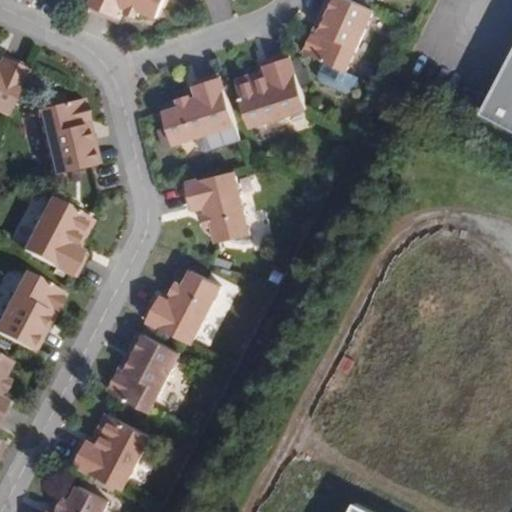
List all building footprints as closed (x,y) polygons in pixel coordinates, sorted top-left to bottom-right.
[(165,0),(92,0),(90,7),(115,19),(120,10),(122,4),(129,7),(127,13),(138,18),(141,10),(157,18),(165,0)] [(375,9),(353,0),(335,0),(321,31),(315,29),(305,53),(324,62),(318,76),(321,83),(346,94),(353,91),(359,77),(346,71),(375,9)] [(321,31),(335,0),(327,0),(315,29),(321,31)] [(127,13),(129,7),(122,4),(120,10),(127,13)] [(511,38),(476,109),(511,127),(511,38)] [(308,108),(289,53),(264,62),(266,67),(268,76),(237,86),(250,127),(308,108)] [(24,68),(0,57),(0,113),(3,115),(24,68)] [(237,86),(268,76),(266,67),(234,78),(237,86)] [(242,141),(220,75),(194,84),(198,94),(200,100),(192,102),(190,97),(179,100),(182,108),(164,114),(174,145),(198,137),(202,149),(208,152),(242,141)] [(192,102),(200,100),(198,94),(190,97),(192,102)] [(88,125),(81,99),(36,110),(51,175),(91,165),(81,126),(88,125)] [(97,164),(88,125),(81,126),(91,165),(97,164)] [(251,235),(235,171),(185,183),(192,210),(202,207),(208,206),(210,213),(203,215),(206,228),(215,225),(219,243),(251,235)] [(87,218),(49,197),(21,250),(73,277),(86,253),(80,250),(72,246),(87,218)] [(210,213),(208,206),(202,207),(203,215),(210,213)] [(80,250),(95,222),(87,218),(72,246),(80,250)] [(223,286),(193,270),(185,286),(178,282),(172,293),(177,296),(174,303),(168,300),(159,295),(146,319),(192,343),(223,286)] [(64,293),(22,272),(8,300),(0,314),(0,335),(27,350),(46,313),(52,316),(64,293)] [(174,303),(177,296),(172,293),(168,300),(174,303)] [(33,353),(52,316),(46,313),(27,350),(33,353)] [(146,334),(140,331),(121,368),(126,371),(146,334)] [(182,353),(146,334),(126,371),(121,368),(109,390),(151,412),(182,353)] [(0,377),(8,362),(0,357),(0,417),(7,404),(0,400),(0,391),(1,392),(7,381),(0,377)] [(98,445),(113,416),(105,412),(90,441),(98,445)] [(151,436),(113,416),(98,445),(90,441),(84,438),(71,462),(123,489),(151,436)] [(103,511),(109,500),(80,485),(71,501),(64,498),(59,508),(64,511),(48,511),(45,510),(44,511),(103,511)]
